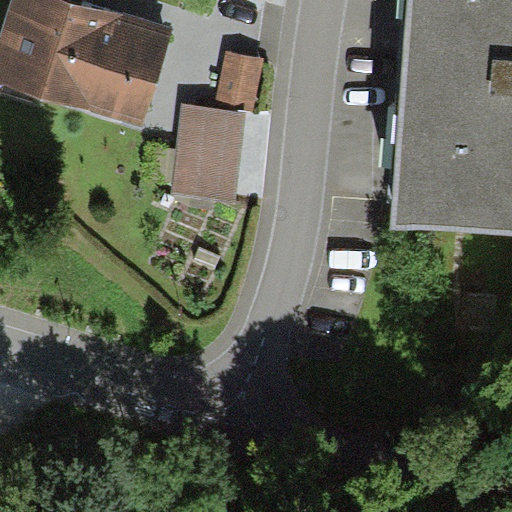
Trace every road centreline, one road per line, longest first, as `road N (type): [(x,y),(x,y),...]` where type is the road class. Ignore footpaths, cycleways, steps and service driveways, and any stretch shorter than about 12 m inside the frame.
road 1 (residential): [(226,429),(263,359),(297,243),(329,0)]
road 2 (residential): [(226,429),(478,511)]
road 3 (residential): [(0,356),(226,429)]
